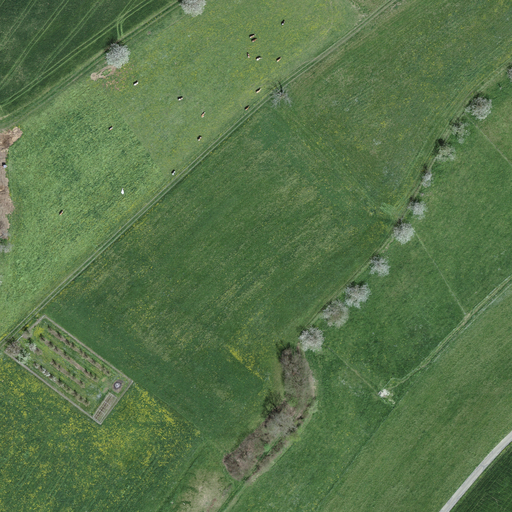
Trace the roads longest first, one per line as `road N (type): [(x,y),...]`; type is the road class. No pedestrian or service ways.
road 1 (track): [(218,511),(299,404),(296,334),(383,238),(459,111),(511,65)]
road 2 (track): [(0,344),(253,113),(396,0)]
